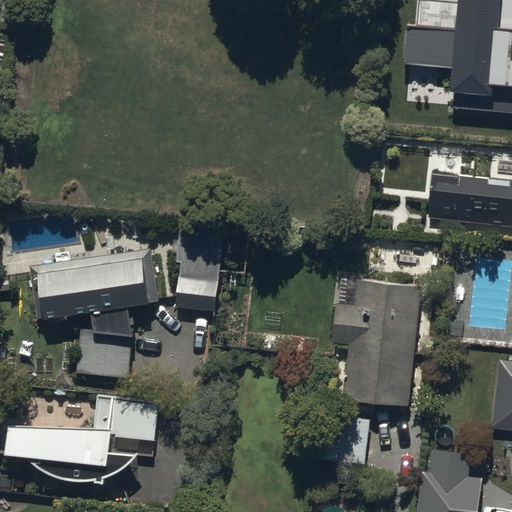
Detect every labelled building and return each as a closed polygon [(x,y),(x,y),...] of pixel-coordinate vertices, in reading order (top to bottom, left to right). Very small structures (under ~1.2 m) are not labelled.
[(457,0),(458,1),(445,0),(419,0),(417,26),(410,25),(406,63),(452,67),(448,107),(511,113),(511,0),(506,0),(457,0)] [(511,168),(489,166),(488,172),(434,168),(431,201),(461,204),(460,216),(511,220),(511,168)] [(221,233),(179,228),(176,258),(181,259),(176,302),(213,306),(221,233)] [(151,246),(31,264),(38,316),(93,309),(96,328),(82,327),(78,370),(129,375),(133,332),(129,302),(159,298),(151,246)] [(422,282),(357,275),(354,302),(338,301),(334,339),(350,341),(344,395),(409,402),(415,351),(423,352),(427,318),(419,317),(422,282)] [(511,358),(500,358),(494,424),(511,425),(511,358)] [(95,423),(10,419),(8,447),(31,449),(33,451),(35,454),(38,456),(40,459),(43,461),(46,463),(49,465),(52,466),(55,468),(58,469),(61,470),(64,472),(67,473),(71,473),(74,474),(78,474),(81,475),(84,475),(88,475),(91,474),(95,474),(98,473),(101,472),(104,471),(108,470),(111,469),(114,468),(117,466),(120,464),(123,462),(126,460),(128,458),(131,456),(133,454),(135,451),(152,453),(159,398),(99,391),(95,423)] [(361,481),(371,416),(327,410),(317,475),(361,481)] [(430,472),(421,471),(416,511),(478,511),(482,479),(468,477),(470,454),(432,449),(430,472)] [(14,474),(0,473),(0,487),(13,488),(14,474)]
